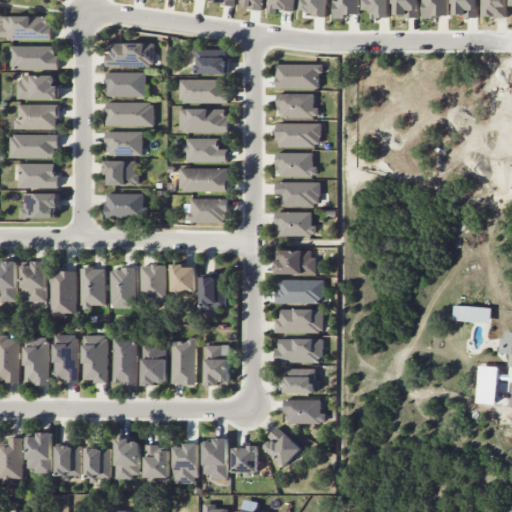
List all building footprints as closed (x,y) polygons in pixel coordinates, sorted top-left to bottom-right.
[(264,0),(241,0),(241,7),(264,8),(264,0)] [(270,0),(269,12),(277,12),(277,9),(294,11),(295,0),(270,0)] [(326,15),(326,0),(302,0),(301,13),(326,15)] [(360,16),(359,0),(334,0),(335,16),(360,16)] [(364,0),(365,10),(371,10),(371,17),(390,17),(389,0),(364,0)] [(419,16),(418,0),(394,0),(394,16),(419,16)] [(448,0),(423,0),(424,17),(448,16),(448,0)] [(452,0),(453,16),(477,16),(477,0),(452,0)] [(506,0),(481,0),(481,17),(506,17),(506,0)] [(0,38),(51,39),(51,16),(0,15),(0,38)] [(154,43),(108,42),(107,66),(153,66),(154,43)] [(55,46),(12,45),(12,68),(59,69),(59,56),(55,56),(55,46)] [(228,48),(197,49),(198,74),(228,73),(228,48)] [(276,88),(319,87),(319,71),(322,71),(322,63),(276,64),(276,88)] [(146,72),(107,72),(107,96),(146,96),(146,72)] [(56,75),(20,74),(20,98),(59,99),(60,85),(56,85),(56,75)] [(228,103),(228,79),(182,78),(182,102),(228,103)] [(279,116),(318,117),(319,107),(314,107),(314,93),(279,93),(279,116)] [(154,102),(106,101),(106,125),(153,126),(154,102)] [(12,128),(58,129),(58,104),(20,104),(20,116),(12,116),(12,128)] [(228,132),(228,109),(182,108),(182,132),(228,132)] [(278,146),(321,147),(321,123),(278,122),(278,146)] [(143,131),(107,131),(107,154),(142,155),(143,131)] [(58,134),(11,134),(11,157),(58,158),(58,134)] [(220,138),(186,138),(186,152),(188,152),(188,162),(229,162),(228,148),(221,149),(220,138)] [(277,175),(317,176),(317,166),(312,166),(312,153),(278,152),(277,175)] [(106,185),(140,184),(139,174),(136,174),(136,160),(106,161),(106,185)] [(55,163),(20,163),(20,187),(59,187),(59,174),(55,174),(55,163)] [(229,191),(229,168),(182,168),(182,191),(229,191)] [(320,181),(276,181),(276,196),(282,196),(282,206),(320,206),(320,181)] [(59,193),(25,193),(25,208),(21,208),(21,218),(55,218),(55,208),(59,208),(59,193)] [(106,216),(144,217),(145,194),(107,193),(106,216)] [(228,199),(188,199),(187,222),(227,222),(228,199)] [(312,212),(277,211),(277,235),(316,236),(316,225),(312,225),(312,212)] [(276,274),(315,273),(314,249),(276,250),(276,274)] [(18,261),(3,260),(3,264),(0,263),(0,299),(17,300),(18,261)] [(46,261),(23,261),(23,302),(47,302),(46,261)] [(166,265),(141,265),(141,300),(166,300),(166,265)] [(172,291),(196,291),(196,265),(172,265),(172,291)] [(76,268),(52,268),(52,313),(77,312),(76,268)] [(105,303),(106,268),(82,268),(81,308),(93,308),(93,303),(105,303)] [(136,268),(112,268),(111,305),(135,306),(136,268)] [(201,307),(226,307),(226,272),(212,272),(212,276),(201,276),(201,307)] [(324,280),(277,279),(277,302),(323,303),(324,280)] [(491,322),(491,307),(454,305),(453,320),(491,322)] [(323,309),(277,308),(277,331),(322,332),(323,309)] [(511,330),(507,330),(507,337),(502,337),(501,352),(510,353),(508,366),(511,366),(511,330)] [(6,382),(20,382),(19,338),(9,338),(9,334),(0,334),(0,378),(6,378),(6,382)] [(78,334),(55,335),(55,381),(78,380),(78,334)] [(108,383),(108,335),(85,335),(84,379),(94,379),(94,382),(108,383)] [(25,383),(48,384),(49,337),(26,337),(25,383)] [(137,384),(136,337),(114,338),(115,381),(123,381),(123,385),(137,384)] [(173,340),(172,384),(196,384),(197,337),(188,337),(188,341),(173,340)] [(278,362),(322,362),(322,338),(278,338),(278,362)] [(229,345),(206,345),(206,384),(230,385),(230,356),(229,356),(229,345)] [(143,385),(156,385),(156,382),(167,383),(167,346),(144,346),(143,385)] [(317,392),(317,368),(285,369),(285,392),(317,392)] [(286,423),(322,424),(322,400),(286,399),(286,423)] [(262,444),(285,466),(302,449),(279,427),(262,444)] [(52,432),(38,432),(38,436),(28,436),(29,471),(52,471),(52,432)] [(229,438),(214,437),(214,441),(204,441),(204,474),(211,474),(211,478),(228,479),(229,438)] [(0,478),(23,479),(23,438),(8,438),(8,442),(0,441),(0,478)] [(140,477),(140,441),(130,441),(130,438),(117,438),(116,477),(140,477)] [(199,443),(184,443),(184,446),(175,446),(174,483),(198,483),(199,443)] [(81,445),(58,445),(57,480),(70,480),(70,475),(81,475),(81,445)] [(170,450),(159,450),(159,445),(146,445),(145,477),(169,478),(170,450)] [(258,446),(234,446),(234,471),(258,471),(258,446)] [(111,448),(88,448),(87,483),(99,483),(99,478),(111,478),(111,448)]
